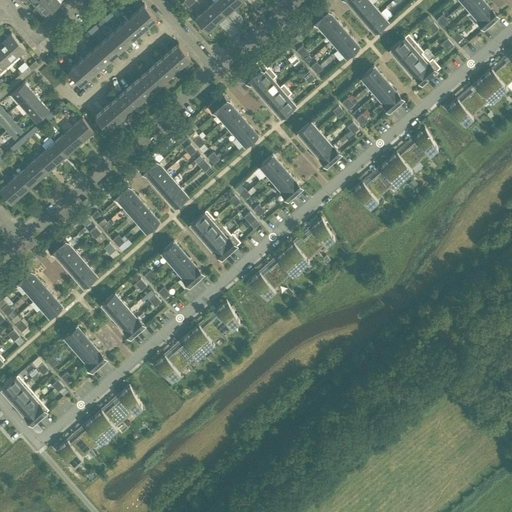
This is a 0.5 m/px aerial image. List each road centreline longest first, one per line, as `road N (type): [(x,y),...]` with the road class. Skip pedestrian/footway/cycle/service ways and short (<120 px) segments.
road 1 (residential): [(511,28),(37,443)]
road 2 (residential): [(218,71),(22,243)]
road 3 (residential): [(177,23),(78,105),(61,86)]
